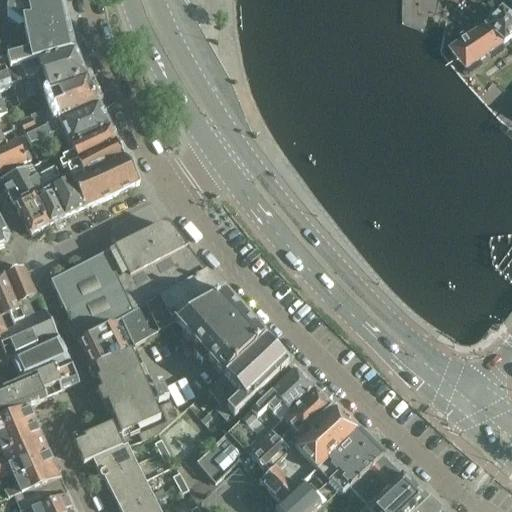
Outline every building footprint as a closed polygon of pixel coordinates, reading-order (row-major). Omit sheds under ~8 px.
[(63,0),(6,0),(7,2),(0,2),(0,33),(24,27),(25,27),(68,24),(63,0)] [(476,0),(442,0),(439,2),(458,29),(484,11),(476,0)] [(511,21),(501,13),(485,29),(489,32),(487,37),(489,39),(494,37),(503,45),(511,39),(511,21)] [(25,27),(24,27),(0,33),(0,53),(2,59),(7,72),(10,81),(11,84),(12,84),(21,81),(16,68),(20,67),(75,52),(68,24),(25,27)] [(483,27),(449,50),(465,71),(503,45),(494,37),(489,39),(487,37),(489,32),(485,29),(483,27)] [(86,79),(75,52),(20,67),(26,81),(38,76),(37,73),(40,72),(43,78),(36,81),(42,94),(47,92),(48,92),(86,79)] [(0,84),(10,81),(7,72),(0,74),(0,84)] [(467,80),(474,92),(485,85),(478,73),(467,80)] [(47,92),(48,92),(56,117),(48,116),(46,112),(31,118),(32,121),(21,126),(26,136),(56,123),(57,124),(98,106),(86,79),(48,92),(47,92)] [(0,84),(0,100),(2,100),(0,95),(0,93),(10,90),(8,86),(11,84),(10,81),(0,84)] [(24,87),(27,94),(29,100),(35,98),(30,84),(24,87)] [(29,100),(27,94),(17,97),(19,102),(20,105),(29,100)] [(2,100),(0,100),(0,120),(7,117),(8,116),(5,108),(19,102),(15,95),(2,100)] [(98,106),(57,124),(56,123),(26,136),(31,149),(62,133),(68,145),(58,150),(60,154),(70,148),(110,130),(98,106)] [(110,130),(70,148),(60,154),(63,160),(64,163),(59,165),(63,173),(67,170),(78,165),(117,145),(110,130)] [(15,141),(7,144),(0,147),(0,174),(2,174),(2,175),(28,163),(15,141)] [(117,145),(78,165),(67,170),(71,177),(81,172),(84,178),(124,159),(117,145)] [(74,186),(76,189),(84,209),(85,208),(86,210),(140,185),(124,159),(84,178),(86,181),(74,186)] [(31,169),(1,182),(7,194),(37,179),(31,169)] [(54,169),(37,179),(42,187),(58,179),(54,169)] [(37,179),(7,194),(15,207),(29,200),(28,198),(43,189),(42,187),(37,179)] [(50,192),(52,197),(64,221),(77,214),(78,215),(86,210),(85,208),(84,209),(76,189),(68,193),(64,185),(50,192)] [(34,197),(29,200),(15,207),(32,237),(49,228),(38,204),(34,197)] [(52,197),(38,204),(49,228),(64,221),(52,197)] [(0,249),(6,247),(7,247),(9,241),(8,241),(0,225),(0,249)] [(163,227),(115,251),(106,256),(120,285),(186,251),(170,230),(170,229),(163,226),(163,227)] [(186,251),(120,285),(133,314),(159,300),(205,274),(186,251)] [(106,256),(51,283),(79,345),(100,334),(110,329),(121,323),(120,322),(133,314),(120,285),(106,256)] [(23,269),(4,277),(24,322),(34,317),(28,305),(27,302),(37,298),(23,269)] [(205,274),(159,300),(173,327),(175,326),(173,324),(176,322),(177,323),(224,297),(205,274)] [(4,277),(0,278),(0,320),(1,322),(11,318),(14,327),(24,322),(4,277)] [(173,324),(175,326),(197,350),(192,355),(202,366),(207,362),(223,380),(224,379),(265,342),(224,297),(177,323),(176,322),(173,324)] [(120,322),(121,323),(133,349),(173,327),(159,300),(133,314),(120,322)] [(58,340),(44,313),(16,326),(19,331),(0,340),(0,347),(7,364),(58,340)] [(123,356),(110,329),(100,334),(79,345),(92,370),(123,356)] [(58,340),(7,364),(16,385),(35,377),(35,378),(55,369),(69,362),(58,340)] [(288,367),(265,342),(224,379),(223,380),(208,392),(219,405),(214,410),(228,424),(288,367)] [(123,356),(92,370),(102,393),(98,395),(103,406),(107,404),(116,425),(122,437),(160,420),(153,404),(158,402),(159,404),(170,399),(162,382),(151,387),(136,351),(123,356)] [(35,377),(16,385),(0,392),(0,421),(28,410),(28,409),(46,401),(62,395),(62,394),(79,386),(69,362),(55,369),(35,378),(35,377)] [(260,406),(250,415),(257,422),(267,413),(268,412),(280,425),(282,423),(281,422),(314,393),(295,373),(294,374),(262,404),(260,406)] [(281,422),(282,423),(301,445),(334,412),(314,393),(281,422)] [(167,424),(139,436),(142,443),(157,437),(177,419),(171,404),(160,408),(167,424)] [(28,410),(0,421),(0,450),(39,434),(28,410)] [(301,445),(294,452),(316,475),(327,465),(358,436),(334,412),(301,445)] [(250,415),(197,465),(199,466),(215,485),(238,465),(237,465),(245,458),(246,456),(271,434),(279,425),(273,419),(267,413),(257,422),(250,415)] [(85,442),(74,446),(83,468),(93,463),(122,450),(127,448),(122,437),(116,425),(84,439),(85,442)] [(39,434),(0,450),(0,453),(4,462),(0,463),(0,482),(11,478),(10,475),(50,459),(39,434)] [(271,434),(238,465),(259,486),(275,470),(290,455),(271,434)] [(327,465),(316,475),(328,488),(331,486),(342,498),(383,461),(358,436),(327,465)] [(162,443),(155,446),(159,455),(166,451),(162,443)] [(122,450),(93,463),(100,480),(104,482),(136,465),(127,448),(122,450)] [(166,451),(159,455),(164,464),(171,460),(166,451)] [(50,459),(10,475),(11,478),(16,490),(4,496),(8,505),(14,502),(20,500),(60,483),(50,459)] [(365,511),(401,479),(383,461),(342,498),(350,507),(345,511),(365,511)] [(136,465),(104,482),(113,499),(145,482),(136,465)] [(275,470),(259,486),(280,508),(296,492),(275,470)] [(179,475),(172,478),(177,487),(184,484),(179,475)] [(365,511),(420,511),(428,505),(427,505),(402,480),(401,479),(365,511)] [(145,482),(113,499),(119,511),(129,511),(154,499),(145,482)] [(60,483),(20,500),(14,502),(8,505),(0,507),(0,511),(35,511),(67,500),(60,483)] [(184,484),(177,487),(182,496),(189,492),(184,484)] [(275,511),(319,511),(321,510),(312,500),(301,488),(296,492),(280,508),(275,511)] [(160,511),(154,499),(129,511),(160,511)] [(72,511),(67,500),(35,511),(72,511)]
